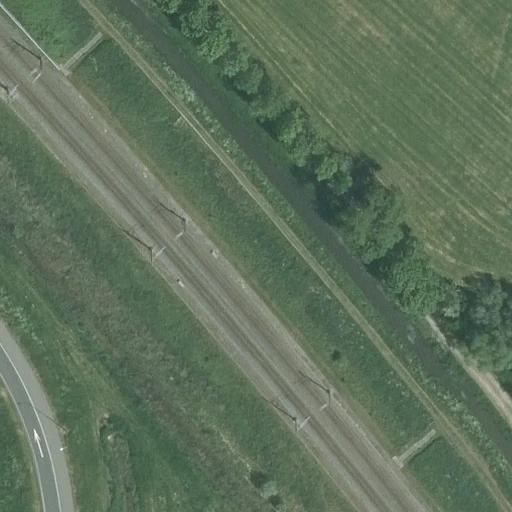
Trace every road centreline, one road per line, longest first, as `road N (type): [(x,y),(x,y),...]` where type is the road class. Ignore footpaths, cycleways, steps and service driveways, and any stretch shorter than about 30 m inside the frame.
road 1 (track): [(507,511),(86,0)]
road 2 (unclassified): [(399,270),(371,221),(172,0)]
road 3 (track): [(511,411),(399,270)]
road 4 (trunk): [(52,511),(36,440),(0,358)]
